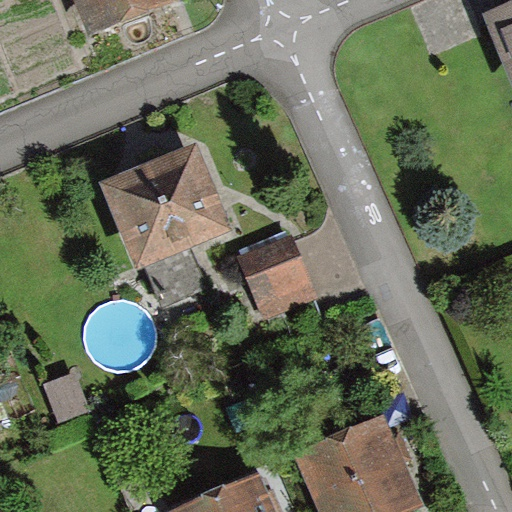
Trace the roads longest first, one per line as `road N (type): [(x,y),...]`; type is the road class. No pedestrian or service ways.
road 1 (residential): [(504,511),(284,23)]
road 2 (residential): [(284,23),(0,142)]
